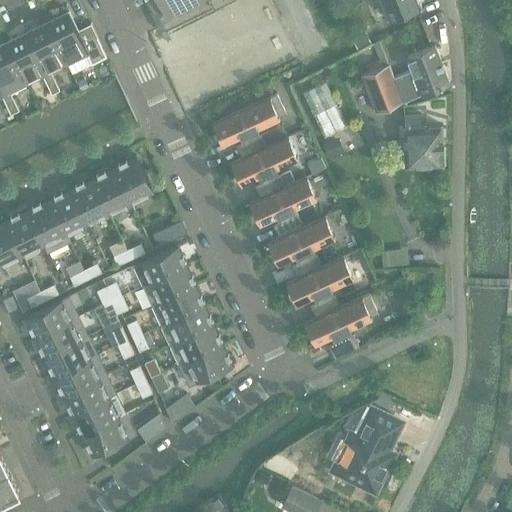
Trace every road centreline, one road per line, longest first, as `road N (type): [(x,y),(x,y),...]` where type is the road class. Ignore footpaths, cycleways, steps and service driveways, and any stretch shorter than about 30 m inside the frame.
road 1 (residential): [(103,511),(283,377),(108,0)]
road 2 (residential): [(404,511),(459,377),(460,91),(450,0)]
road 3 (residential): [(60,511),(0,386)]
